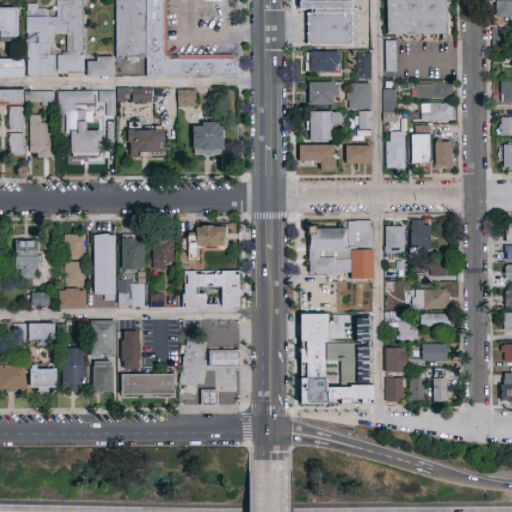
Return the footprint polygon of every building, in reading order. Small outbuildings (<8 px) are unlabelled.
[(26,77),(27,7),(47,7),(47,17),(57,17),(57,0),(82,0),(82,71),(57,71),(57,54),(66,54),(67,34),(55,34),(54,77),(26,77)] [(146,57),(115,57),(115,0),(166,0),(166,56),(166,58),(237,58),(237,76),(146,77),(146,57)] [(307,44),(306,9),(299,9),(298,0),(348,0),(349,2),(357,2),(358,44),(307,44)] [(386,0),(446,0),(446,35),(386,35),(386,0)] [(511,0),(511,17),(494,17),(494,0),(511,0)] [(0,78),(0,8),(17,9),(17,42),(0,42),(0,59),(23,59),(23,78),(0,78)] [(492,46),(492,27),(503,27),(503,46),(492,46)] [(382,71),(393,71),(394,40),(383,39),(382,71)] [(338,51),(338,72),(306,72),(306,51),(338,51)] [(370,54),(370,76),(357,76),(357,54),(370,54)] [(113,77),(86,77),(86,57),(113,57),(113,77)] [(511,103),(500,103),(500,81),(511,81),(511,103)] [(337,82),(337,105),(307,105),(307,82),(337,82)] [(416,99),(416,84),(452,84),(452,99),(416,99)] [(350,85),(369,85),(369,108),(350,108),(350,85)] [(147,86),(115,87),(115,101),(147,100),(147,86)] [(0,90),(23,90),(23,105),(0,105),(0,90)] [(196,90),(196,108),(177,108),(177,90),(196,90)] [(394,90),(394,115),(383,115),(383,90),(394,90)] [(26,92),(53,92),(53,105),(26,105),(26,92)] [(58,92),(93,92),(93,103),(75,103),(75,112),(92,112),(92,124),(87,124),(87,131),(100,131),(100,156),(71,156),(71,122),(75,122),(76,113),(58,113),(58,92)] [(113,92),(113,116),(102,116),(102,92),(113,92)] [(162,127),(163,156),(126,156),(126,107),(131,106),(131,95),(152,95),(152,127),(162,127)] [(452,103),(452,121),(421,121),(421,103),(452,103)] [(9,130),(9,107),(23,107),(23,130),(9,130)] [(309,140),(309,112),(338,112),(338,130),(329,130),(329,140),(309,140)] [(360,129),(359,115),(370,114),(371,128),(360,129)] [(53,158),(30,158),(30,115),(41,115),(41,123),(53,123),(53,158)] [(511,117),(511,133),(500,133),(500,117),(511,117)] [(191,156),(191,122),(223,122),(223,156),(191,156)] [(23,133),(23,157),(8,157),(8,133),(23,133)] [(428,165),(410,165),(410,133),(428,133),(428,165)] [(386,135),(403,135),(403,169),(386,169),(386,135)] [(434,142),(450,142),(450,167),(434,167),(434,142)] [(318,170),(318,161),(298,161),(298,145),(334,145),(334,170),(318,170)] [(345,164),(345,145),(371,145),(371,164),(345,164)] [(511,171),(503,171),(503,145),(511,145),(511,171)] [(430,250),(410,250),(410,220),(430,220),(430,250)] [(372,279),(349,280),(349,274),(308,274),(308,228),(346,228),(346,221),(372,221),(372,279)] [(226,247),(200,247),(200,261),(183,261),(183,236),(194,236),(194,226),(226,226),(226,247)] [(403,253),(385,253),(385,227),(403,227),(403,253)] [(83,234),(83,259),(63,259),(63,234),(83,234)] [(115,235),(115,300),(103,300),(103,296),(93,296),(93,235),(115,235)] [(121,270),(121,238),(143,238),(143,270),(121,270)] [(173,239),(173,269),(152,269),(152,239),(173,239)] [(14,269),(14,241),(37,241),(37,278),(23,278),(23,269),(14,269)] [(511,244),(501,244),(500,259),(511,259),(511,244)] [(430,259),(446,259),(446,277),(430,277),(430,259)] [(64,263),(83,263),(83,285),(64,285),(64,263)] [(511,263),(502,263),(502,279),(511,279),(511,263)] [(239,271),(239,308),(221,308),(221,287),(203,287),(203,308),(183,308),(183,271),(239,271)] [(117,306),(117,280),(143,280),(143,306),(117,306)] [(511,288),(500,288),(500,306),(511,306),(511,288)] [(84,308),(58,308),(58,289),(84,289),(84,308)] [(406,308),(406,290),(447,290),(447,308),(406,308)] [(33,306),(33,293),(50,293),(50,306),(33,306)] [(163,308),(149,308),(149,294),(163,294),(163,308)] [(511,313),(511,331),(503,331),(503,313),(511,313)] [(300,314),(326,314),(326,343),(355,343),(355,315),(371,315),(371,384),(372,384),(372,404),(300,404),(300,314)] [(449,327),(421,327),(421,315),(449,315),(449,327)] [(115,357),(90,357),(90,320),(115,320),(115,357)] [(55,341),(23,341),(23,323),(55,323),(55,341)] [(417,341),(397,341),(397,325),(417,325),(417,341)] [(138,331),(138,369),(121,369),(121,331),(138,331)] [(197,389),(178,385),(186,340),(205,344),(197,389)] [(446,345),(446,361),(421,361),(421,345),(446,345)] [(511,361),(501,361),(501,345),(511,345),(511,361)] [(84,391),(62,391),(62,348),(84,348),(84,391)] [(405,372),(385,372),(385,348),(405,348),(405,372)] [(239,351),(239,368),(222,368),(208,368),(208,351),(222,351),(239,351)] [(112,361),(112,393),(92,393),(92,361),(112,361)] [(0,390),(0,366),(25,366),(25,390),(0,390)] [(56,366),(56,391),(30,391),(30,366),(56,366)] [(446,402),(433,402),(433,369),(446,368),(446,402)] [(511,374),(511,402),(500,402),(500,374),(511,374)] [(121,375),(174,375),(174,395),(121,395),(121,375)] [(410,402),(410,375),(424,375),(424,402),(410,402)] [(385,378),(402,378),(402,405),(385,405),(385,378)] [(217,406),(200,406),(200,390),(217,390),(217,406)]
